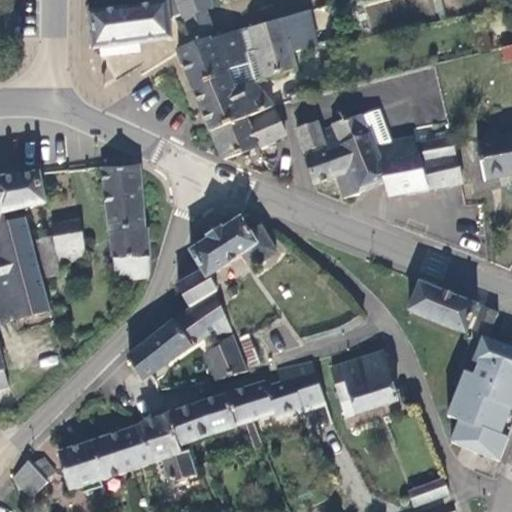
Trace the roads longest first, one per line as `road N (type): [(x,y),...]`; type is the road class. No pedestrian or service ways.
road 1 (residential): [(0,465),(162,283),(196,171)]
road 2 (tertiary): [(511,299),(196,171)]
road 3 (tertiary): [(196,171),(53,103)]
